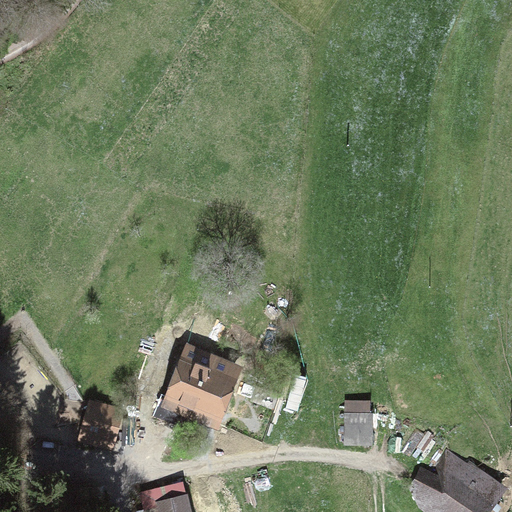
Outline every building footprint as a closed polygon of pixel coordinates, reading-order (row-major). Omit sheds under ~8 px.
[(187,349),(168,398),(215,417),(235,367),(187,349)] [(92,402),(82,438),(109,445),(119,410),(92,402)] [(344,412),(344,442),(372,442),(372,412),(344,412)] [(455,454),(423,499),(441,511),(444,508),(449,511),(480,511),(500,484),(455,454)] [(160,506),(161,511),(189,511),(186,500),(160,506)]
